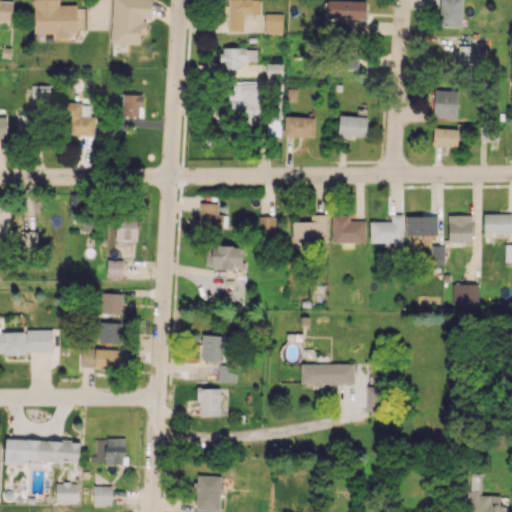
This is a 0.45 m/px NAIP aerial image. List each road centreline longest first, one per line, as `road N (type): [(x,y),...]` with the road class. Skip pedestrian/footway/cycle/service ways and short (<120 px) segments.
road 1 (residential): [(179,0),(150,511)]
road 2 (residential): [(0,177),(511,172)]
road 3 (residential): [(155,433),(230,439),(335,422)]
road 4 (residential): [(402,0),(393,174)]
road 5 (residential): [(157,397),(0,397)]
